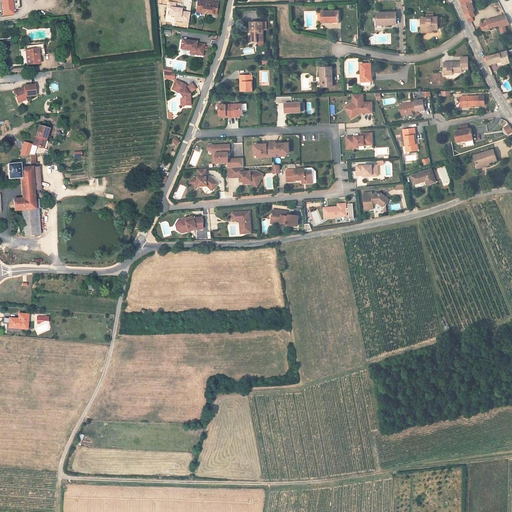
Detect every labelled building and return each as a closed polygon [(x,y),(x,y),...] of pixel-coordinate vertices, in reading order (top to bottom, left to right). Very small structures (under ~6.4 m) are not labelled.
[(12,0),(0,0),(2,17),(2,18),(14,17),(14,12),(12,0)] [(12,0),(14,12),(20,11),(19,0),(12,0)] [(182,8),(182,2),(181,2),(180,0),(170,0),(171,10),(182,8)] [(456,0),(466,20),(470,18),(473,17),(470,8),(471,8),(468,0),(456,0)] [(202,3),(198,3),(197,14),(216,17),(218,5),(213,5),(213,2),(203,1),(202,3)] [(337,25),(336,12),(319,13),(319,16),(320,22),(320,24),(328,24),(328,25),(337,25)] [(373,28),(376,28),(386,27),(386,26),(395,26),(394,14),(375,15),(376,21),(373,21),(373,28)] [(485,24),(488,30),(498,27),(501,26),(498,18),(485,22),(485,24)] [(419,20),(419,21),(419,35),(430,34),(430,32),(436,32),(436,26),(439,26),(439,19),(435,20),(435,19),(431,19),(425,19),(419,20)] [(248,32),(249,32),(252,32),(252,43),(259,43),(259,45),(262,45),(261,31),(261,23),(248,24),(248,32)] [(488,30),(485,24),(478,26),(480,32),(488,30)] [(180,51),(190,52),(194,53),(194,56),(202,57),(203,46),(195,45),(195,44),(181,42),(180,51)] [(26,47),(28,66),(40,65),(39,56),(41,55),(41,58),(45,58),(44,45),(26,47)] [(485,57),(489,67),(491,67),(491,68),(496,67),(497,70),(510,67),(506,50),(500,52),(500,53),(485,57)] [(446,75),(450,75),(460,74),(460,71),(466,70),(466,58),(460,58),(460,63),(441,64),(442,77),(446,77),(446,75)] [(370,74),(369,74),(369,65),(358,65),(359,86),(371,86),(370,74)] [(318,69),(318,79),(320,79),(321,89),(330,88),(329,69),(318,69)] [(240,75),(240,83),(242,83),(242,91),(252,91),(252,75),(240,75)] [(179,95),(183,101),(183,108),(191,107),(191,99),(189,96),(195,91),(192,86),(187,89),(185,87),(175,83),(172,92),(179,95)] [(16,98),(18,104),(23,102),(21,99),(25,97),(36,96),(35,85),(24,87),(24,88),(14,93),(16,98)] [(361,96),(350,96),(351,108),(344,112),(349,120),(358,115),(357,113),(361,113),(361,115),(370,115),(370,104),(361,105),(361,96)] [(460,107),(479,106),(478,97),(460,97),(460,107)] [(290,99),(275,100),(275,106),(283,106),(283,114),(299,113),(298,105),(290,105),(290,99)] [(416,110),(416,112),(420,112),(421,114),(424,113),(422,101),(414,103),(404,105),(406,116),(412,115),(412,113),(412,111),(416,110)] [(217,107),(218,119),(222,118),(225,118),(225,120),(234,119),(234,118),(237,118),(241,117),(241,106),(217,107)] [(50,132),(39,128),(33,147),(42,150),(44,143),(47,144),(50,132)] [(402,131),(403,138),(405,138),(406,153),(417,152),(414,129),(402,131)] [(455,144),(464,142),(466,142),(466,141),(472,140),(470,131),(468,131),(460,132),(454,134),(455,144)] [(346,138),(347,150),(355,150),(355,147),(358,147),(373,146),(372,134),(363,135),(364,137),(361,138),(346,138)] [(261,158),(272,158),(271,144),(260,144),(261,158)] [(271,144),(272,158),(281,157),(281,155),(286,155),(288,155),(288,145),(281,145),(276,145),(276,144),(271,144)] [(229,146),(207,148),(207,152),(211,152),(212,165),(228,164),(229,169),(230,169),(242,168),(243,168),(243,160),(228,161),(227,154),(229,154),(229,146)] [(485,167),(486,169),(490,167),(490,165),(498,163),(495,152),(475,158),(478,169),(485,167)] [(381,173),(382,173),(382,176),(392,176),(392,160),(387,160),(387,164),(381,164),(381,173)] [(19,166),(7,166),(8,181),(20,181),(21,202),(12,203),(12,213),(33,212),(32,203),(32,196),(32,193),(31,170),(20,171),(19,166)] [(363,178),(372,177),(372,174),(377,174),(377,166),(356,167),(357,176),(363,176),(363,178)] [(240,183),(243,183),(251,182),(256,185),(261,175),(255,172),(242,173),(242,168),(230,169),(231,179),(240,178),(240,183)] [(206,170),(197,171),(197,179),(194,179),(189,184),(196,190),(198,188),(207,187),(212,192),(218,185),(210,178),(207,178),(206,170)] [(307,185),(313,184),(312,173),(305,173),(305,170),(294,171),(294,172),(286,172),(286,183),(295,182),(295,181),(301,181),(305,181),(307,183),(307,185)] [(312,173),(313,184),(316,184),(315,173),(312,170),(305,170),(305,173),(312,173)] [(431,171),(411,178),(414,186),(426,182),(427,186),(435,184),(434,183),(431,172),(431,171)] [(251,182),(243,183),(243,185),(250,185),(257,188),(263,176),(261,175),(256,185),(251,182)] [(383,206),(382,205),(386,200),(379,195),(361,196),(362,209),(367,209),(367,210),(371,210),(371,212),(373,212),(373,214),(384,213),(383,206)] [(344,208),(336,208),(321,209),(322,219),(345,218),(344,208)] [(272,211),(271,221),(276,221),(276,224),(281,225),(288,226),(288,227),(297,228),(298,217),(289,216),(289,217),(286,217),(286,213),(272,211)] [(34,238),(33,213),(20,214),(22,238),(34,238)] [(246,231),(246,235),(251,234),(249,213),(232,215),(232,223),(239,222),(241,222),(242,231),(246,231)] [(189,218),(182,220),(176,222),(173,227),(174,232),(179,235),(193,231),(200,232),(199,220),(190,220),(189,218)] [(30,314),(20,313),(19,318),(13,317),(13,322),(10,322),(10,327),(28,328),(29,320),(30,320),(31,315),(30,314)]
